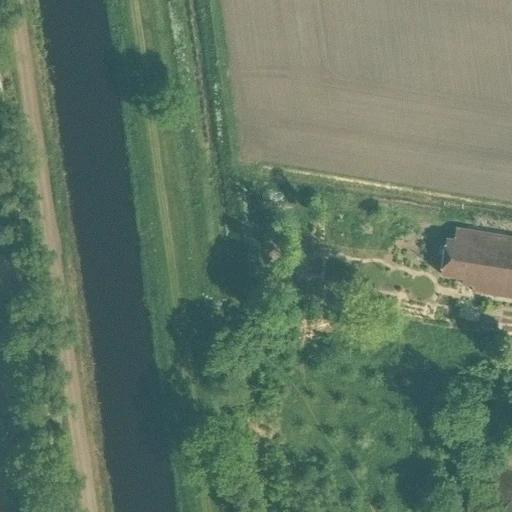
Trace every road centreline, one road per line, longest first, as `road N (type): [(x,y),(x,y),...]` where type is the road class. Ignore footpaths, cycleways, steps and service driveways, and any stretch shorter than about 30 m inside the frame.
road 1 (track): [(23,0),(96,511)]
road 2 (track): [(207,511),(135,0)]
